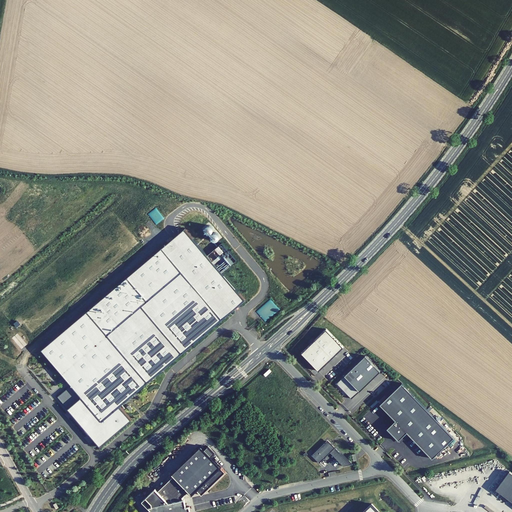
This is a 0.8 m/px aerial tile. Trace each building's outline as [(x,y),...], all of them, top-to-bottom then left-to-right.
[(205,229),(205,231),(205,232),(206,233),(208,234),(209,234),(210,233),(212,233),(213,232),(213,230),(213,229),(213,228),(212,227),(211,226),(210,225),(208,225),(207,226),(206,227),(205,228),(205,229)] [(41,349),(71,385),(57,396),(100,447),(131,420),(120,406),(245,300),(185,228),(41,349)] [(211,237),(211,238),(212,239),(213,240),(214,241),(215,241),(217,241),(218,240),(219,239),(219,238),(219,236),(219,235),(218,234),(217,233),(216,233),(214,233),(213,233),(212,234),(211,235),(211,237)] [(326,330),(301,353),(318,370),(343,347),(326,330)] [(366,356),(345,376),(359,391),(360,391),(381,372),(366,356)] [(359,391),(345,376),(337,383),(351,398),(359,391)] [(454,437),(404,384),(382,405),(397,421),(389,429),(400,441),(409,433),(432,458),(454,437)] [(325,442),(312,454),(320,462),(331,452),(344,466),(352,464),(335,447),(334,448),(328,441),(326,443),(325,442)] [(200,445),(170,474),(172,477),(158,491),(155,488),(141,501),(151,511),(189,511),(189,507),(186,508),(184,500),(181,497),(187,491),(192,496),(222,467),(212,457),(216,454),(208,445),(204,449),(200,445)] [(511,472),(509,471),(495,489),(511,501),(511,472)]
